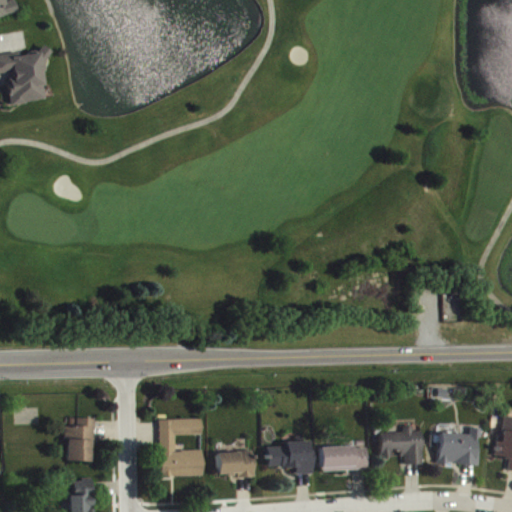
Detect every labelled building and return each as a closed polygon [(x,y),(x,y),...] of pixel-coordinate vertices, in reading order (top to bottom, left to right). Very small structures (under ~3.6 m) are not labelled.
[(0,0),(0,19),(18,14),(14,2),(5,4),(4,0),(0,0)] [(49,102),(42,53),(0,57),(0,76),(8,75),(12,106),(49,102)] [(161,422),(163,479),(205,478),(204,453),(177,453),(177,438),(204,437),(204,421),(161,422)] [(424,467),(423,433),(414,434),(414,429),(403,429),(404,434),(381,435),(382,460),(393,460),(393,453),(404,453),(404,467),(424,467)] [(480,467),(480,451),(480,431),(470,430),(470,436),(440,436),(439,467),(480,467)] [(511,433),(500,432),(497,461),(511,462),(510,473),(511,473),(511,433)] [(315,476),(315,458),(311,458),(311,443),(287,444),(287,449),(269,449),(270,471),(298,470),(298,477),(315,476)] [(369,449),(323,450),(323,473),(370,472),(369,449)] [(219,455),(219,479),(255,478),(255,454),(219,455)] [(70,498),(70,511),(94,511),(93,482),(75,482),(76,498),(70,498)]
